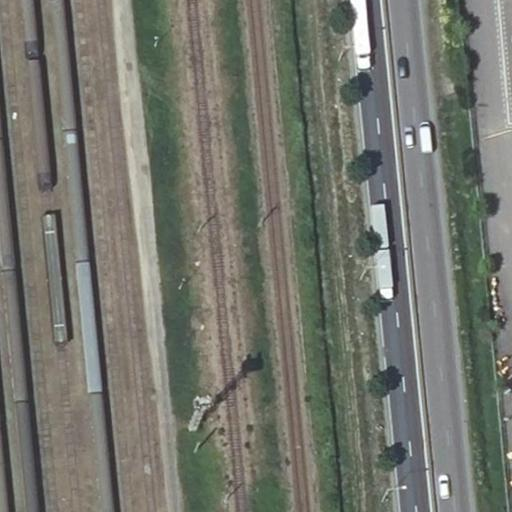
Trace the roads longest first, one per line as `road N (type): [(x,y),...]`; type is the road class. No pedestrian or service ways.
road 1 (primary): [(454,511),(401,0)]
road 2 (primary): [(364,0),(415,511)]
